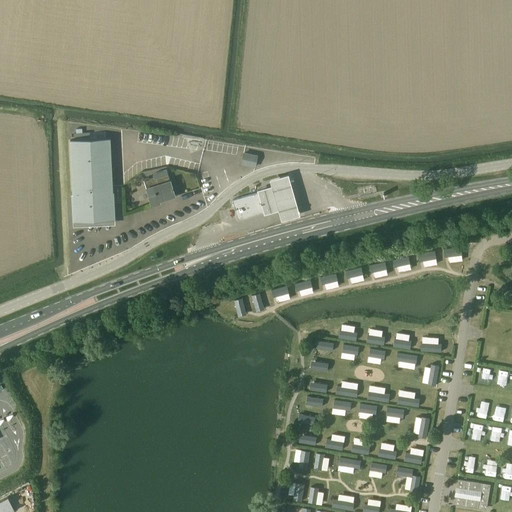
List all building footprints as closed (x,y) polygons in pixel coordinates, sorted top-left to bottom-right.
[(109,139),(90,141),(89,134),(73,135),(74,141),(69,142),(74,224),(114,221),(109,139)] [(207,151),(224,151),(224,141),(208,140),(207,151)] [(258,155),(243,152),(241,165),(255,168),(258,155)] [(144,181),(146,188),(151,204),(175,196),(170,181),(167,170),(153,174),(154,178),(144,181)] [(258,187),(259,192),(264,209),(277,206),(280,215),(298,210),(286,172),(269,177),(271,183),(258,187)] [(232,200),(238,219),(265,212),(264,209),(259,192),(232,200)] [(439,259),(453,257),(450,246),(437,249),(439,259)] [(282,295),(291,293),(289,284),(279,286),(282,295)] [(348,338),(351,324),(342,322),(339,336),(348,338)] [(321,342),(313,347),(318,353),(325,348),(321,342)] [(343,353),(344,343),(335,342),(334,352),(343,353)] [(496,360),(497,351),(488,349),(486,359),(496,360)] [(480,367),(479,381),(493,383),(494,368),(480,367)] [(307,398),(303,407),(312,410),(316,401),(307,398)] [(323,411),(333,413),(336,403),(326,400),(323,411)] [(485,418),(489,403),(476,400),(473,415),(485,418)] [(346,413),(356,416),(358,406),(349,404),(346,413)] [(379,406),(376,420),(387,422),(390,408),(379,406)] [(504,421),(506,410),(495,408),(493,419),(504,421)] [(304,434),(304,443),(313,444),(314,434),(304,434)] [(309,462),(309,450),(295,450),(294,462),(309,462)] [(365,472),(377,473),(378,462),(366,461),(365,472)] [(475,472),(477,462),(467,461),(466,471),(475,472)] [(494,476),(495,465),(485,464),(484,475),(494,476)] [(402,479),(414,479),(415,468),(403,467),(402,479)] [(458,478),(455,503),(489,508),(493,483),(458,478)] [(499,485),(499,493),(509,493),(509,485),(499,485)] [(8,497),(0,500),(0,511),(13,511),(15,511),(8,497)] [(364,510),(374,511),(375,502),(366,500),(364,510)] [(389,511),(391,504),(382,502),(379,511),(389,511)]
